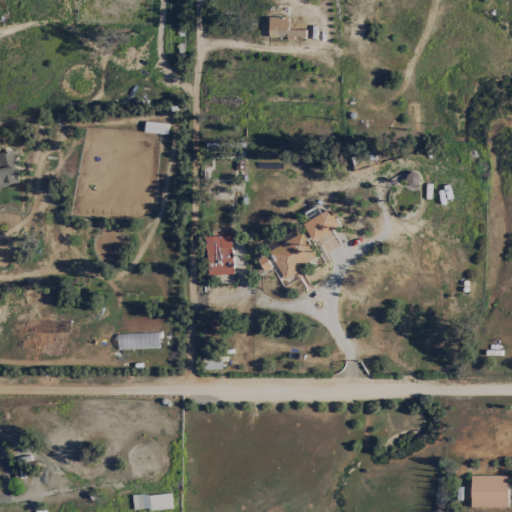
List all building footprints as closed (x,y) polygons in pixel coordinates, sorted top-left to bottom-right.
[(289,18),(268,18),(268,38),(305,39),(305,31),(289,31),(289,18)] [(0,186),(18,184),(11,150),(0,152),(0,186)] [(302,223),(311,240),(338,227),(330,210),(302,223)] [(316,258),(302,233),(269,252),(285,280),(303,270),(300,266),(316,258)] [(233,275),(232,237),(206,238),(208,276),(233,275)] [(508,477),(470,477),(470,507),(507,508),(508,477)]
